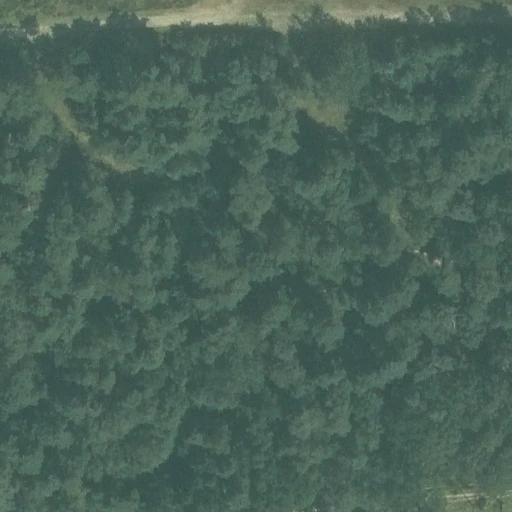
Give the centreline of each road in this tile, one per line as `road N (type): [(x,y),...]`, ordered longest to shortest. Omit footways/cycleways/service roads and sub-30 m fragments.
road 1 (track): [(0,23),(511,22)]
road 2 (track): [(257,436),(213,381),(196,318),(0,186)]
road 3 (track): [(156,511),(320,490),(511,478)]
road 4 (track): [(345,105),(303,108),(224,153),(156,172),(135,197),(125,233),(134,276)]
road 5 (track): [(418,262),(372,191),(351,135),(345,105),(359,23)]
road 6 (track): [(75,441),(131,468),(194,475),(229,462),(257,436)]
road 7 (track): [(156,172),(92,129),(69,94),(68,24)]
